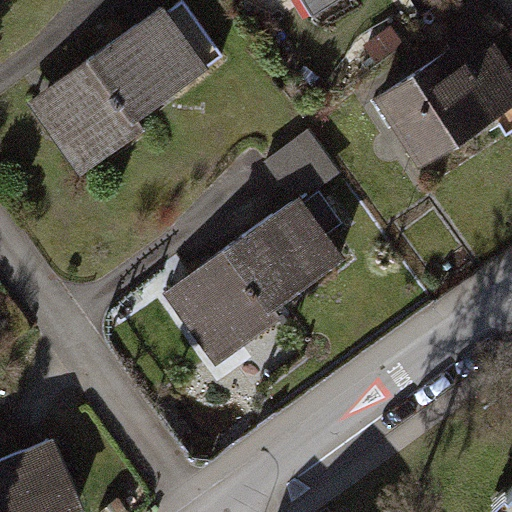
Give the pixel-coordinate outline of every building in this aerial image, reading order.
[(174,0),(58,83),(66,95),(43,110),(60,133),(83,117),(108,153),(145,126),(138,116),(224,54),(185,0),(174,0)] [(447,52),(380,96),(423,161),(497,112),(510,132),(511,130),(511,74),(493,46),(459,69),(447,52)] [(311,129),(268,160),(283,182),(326,151),(311,129)] [(193,271),(201,282),(179,298),(195,321),(218,305),(243,340),(281,314),(273,303),(342,254),(327,233),(343,221),(321,190),(305,202),(300,195),(193,271)] [(56,437),(0,460),(0,511),(59,511),(84,502),(56,437)]
